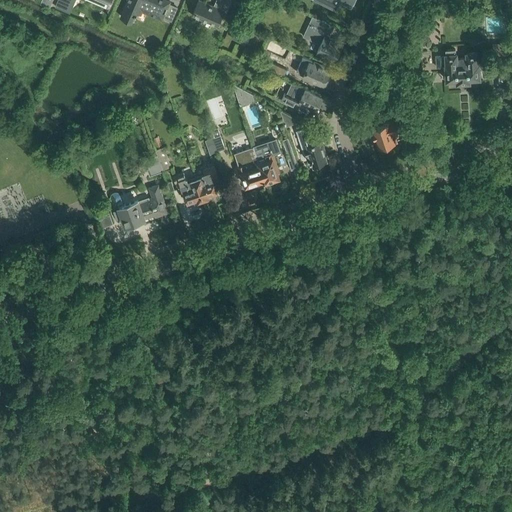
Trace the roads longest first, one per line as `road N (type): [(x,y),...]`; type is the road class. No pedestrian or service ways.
road 1 (tertiary): [(0,325),(365,201)]
road 2 (residential): [(365,201),(342,122),(382,0)]
road 3 (tertiary): [(365,201),(455,173),(511,168)]
